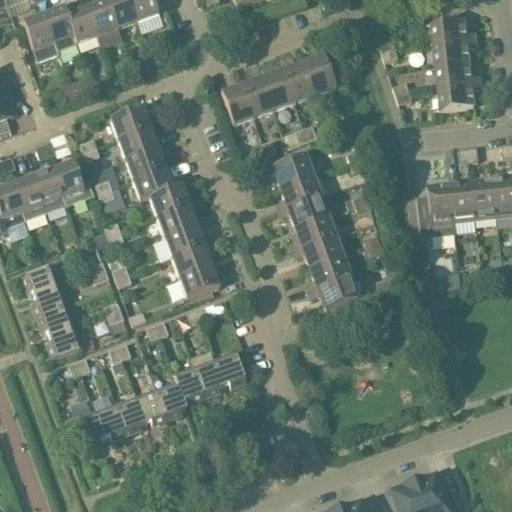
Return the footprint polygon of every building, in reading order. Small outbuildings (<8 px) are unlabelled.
[(26,0),(30,10),(38,7),(35,0),(26,0)] [(117,34),(138,26),(127,0),(120,0),(107,5),(117,34)] [(127,0),(138,26),(158,19),(151,0),(127,0)] [(208,10),(220,6),(217,0),(208,0),(205,1),(208,10)] [(232,0),(237,13),(273,0),(232,0)] [(117,34),(107,5),(86,12),(97,41),(101,53),(121,46),(117,34)] [(76,49),(97,41),(86,12),(67,20),(64,12),(63,13),(76,49)] [(56,56),(76,49),(63,13),(43,20),(56,56)] [(43,20),(22,28),(37,67),(57,60),(56,56),(43,20)] [(432,50),(475,46),(474,37),(465,39),(463,24),(430,27),(432,50)] [(378,50),(381,59),(395,54),(392,45),(378,50)] [(475,46),(432,50),(435,71),(468,68),(466,54),(475,53),(475,46)] [(395,54),(381,59),(384,67),(398,63),(395,54)] [(157,59),(152,61),(155,71),(165,67),(163,62),(157,59)] [(303,68),(314,101),(335,93),(323,61),(303,68)] [(314,101),(303,68),(282,76),(294,108),(314,101)] [(468,68),(435,71),(437,93),(479,88),(478,80),(469,81),(468,68)] [(294,108),(282,76),(262,83),(273,116),(294,108)] [(242,91),(254,123),(273,116),(262,83),(242,91)] [(63,90),(67,103),(77,99),(73,86),(63,90)] [(392,91),(395,100),(408,96),(406,87),(392,91)] [(479,88),(437,93),(440,115),(473,111),(471,97),(480,96),(479,88)] [(254,123),(242,91),(221,98),(233,131),(254,123)] [(408,96),(395,100),(398,109),(411,104),(408,96)] [(0,138),(10,135),(5,124),(13,121),(5,99),(0,100),(0,138)] [(117,145),(150,133),(143,112),(110,124),(117,145)] [(353,131),(350,123),(341,127),(344,135),(353,131)] [(294,137),(282,141),(287,154),(308,146),(303,133),(302,134),(300,128),(292,130),(294,137)] [(308,146),(317,143),(312,130),(303,133),(308,146)] [(353,131),(344,135),(346,140),(354,137),(353,131)] [(150,133),(117,145),(125,165),(158,153),(150,133)] [(80,149),(83,158),(96,153),(93,144),(80,149)] [(271,145),(262,148),(267,161),(276,158),(271,145)] [(43,150),(47,162),(56,158),(52,147),(43,150)] [(258,164),(267,161),(262,148),(254,151),(258,164)] [(510,163),(508,149),(500,150),(502,164),(510,163)] [(39,165),(47,162),(43,150),(35,153),(39,165)] [(466,153),(468,167),(478,166),(476,152),(466,153)] [(96,153),(83,158),(86,166),(99,161),(96,153)] [(158,153),(125,165),(132,186),(165,174),(158,153)] [(468,167),(466,153),(458,154),(460,168),(468,167)] [(346,159),(349,168),(361,164),(358,155),(346,159)] [(280,193),(312,182),(305,161),(264,176),(266,183),(275,180),(280,193)] [(3,165),(7,177),(15,173),(11,162),(3,165)] [(364,173),(361,164),(349,168),(352,177),(364,173)] [(93,201),(88,187),(81,190),(73,168),(52,175),(65,211),(93,201)] [(165,174),(132,186),(140,206),(149,203),(149,202),(172,193),(165,174)] [(45,219),(65,211),(52,175),(32,183),(45,219)] [(511,180),(491,182),(496,223),(511,221),(511,180)] [(276,210),(279,217),(319,202),(312,182),(280,193),(285,207),(276,210)] [(496,223),(491,182),(470,185),(474,226),(496,223)] [(25,226),(45,219),(32,183),(12,190),(25,226)] [(449,187),(453,228),(474,226),(470,185),(449,187)] [(95,190),(98,199),(111,194),(108,186),(95,190)] [(454,239),(453,228),(449,187),(427,190),(428,200),(416,202),(421,244),(430,243),(430,242),(454,239)] [(0,194),(0,237),(5,236),(4,234),(25,226),(12,190),(0,194)] [(182,190),(172,193),(149,202),(149,203),(156,222),(189,210),(182,190)] [(111,194),(98,199),(101,207),(114,203),(111,194)] [(351,203),(355,212),(368,207),(365,198),(351,203)] [(290,220),(295,234),(327,222),(319,202),(279,217),(281,223),(290,220)] [(358,220),(371,216),(368,207),(355,212),(358,220)] [(189,210),(156,222),(164,243),(197,231),(189,210)] [(291,250),(294,257),(334,242),(327,222),(295,234),(300,247),(291,250)] [(105,236),(107,241),(120,236),(116,228),(103,232),(105,236)] [(197,231),(164,243),(171,263),(204,251),(197,231)] [(107,241),(105,236),(95,240),(99,249),(108,245),(107,241)] [(107,241),(108,245),(110,249),(123,245),(120,236),(107,241)] [(367,254),(380,249),(376,240),(363,245),(367,254)] [(305,261),(310,274),(341,263),(334,242),(294,257),(296,264),(305,261)] [(370,262),(382,258),(383,257),(380,249),(367,254),(370,262)] [(204,251),(171,263),(179,284),(212,272),(204,251)] [(306,291),(309,298),(349,283),(341,263),(310,274),(315,288),(306,291)] [(92,280),(105,275),(102,267),(89,272),(92,280)] [(31,297),(33,302),(59,292),(51,271),(22,282),(28,298),(31,297)] [(112,275),(115,283),(128,279),(125,271),(112,275)] [(212,272),(179,284),(186,304),(219,292),(212,272)] [(105,275),(92,280),(95,289),(108,284),(105,275)] [(459,278),(460,288),(471,287),(471,277),(459,278)] [(115,283),(118,292),(131,288),(128,279),(115,283)] [(444,281),(434,284),(438,299),(448,295),(444,281)] [(378,296),(392,291),(388,282),(375,287),(378,296)] [(349,283),(309,298),(311,304),(320,301),(325,315),(356,303),(349,283)] [(368,299),(373,313),(397,304),(392,291),(378,296),(368,299)] [(66,312),(59,292),(33,302),(35,307),(31,308),(37,323),(66,312)] [(107,321),(119,316),(117,308),(104,313),(107,321)] [(74,333),(66,312),(37,323),(43,339),(46,337),(48,342),(74,333)] [(204,312),(196,315),(201,328),(209,325),(204,312)] [(201,328),(196,315),(187,318),(191,331),(192,331),(196,343),(203,341),(199,328),(201,328)] [(119,316),(107,321),(110,330),(123,326),(119,316)] [(145,326),(142,317),(129,322),(132,330),(145,326)] [(163,326),(154,330),(159,343),(168,339),(163,326)] [(151,346),(159,343),(154,330),(146,333),(151,346)] [(52,365),(82,354),(81,351),(74,333),(48,342),(50,347),(46,349),(52,365)] [(88,348),(81,351),(82,354),(83,357),(91,355),(88,348)] [(125,348),(117,352),(122,365),(130,361),(125,348)] [(122,365),(117,352),(108,355),(113,368),(111,369),(114,378),(124,374),(121,365),(122,365)] [(214,365),(224,391),(229,389),(230,392),(246,387),(235,358),(214,365)] [(85,363),(77,367),(81,380),(90,376),(85,363)] [(224,391),(214,365),(194,373),(205,402),(219,397),(218,393),(224,391)] [(77,367),(68,370),(72,383),(81,380),(77,367)] [(182,406),(184,405),(189,404),(190,407),(205,402),(194,373),(173,380),(175,388),(182,406)] [(186,413),(184,405),(182,406),(175,388),(156,395),(167,425),(182,419),(180,415),(186,413)] [(136,402),(145,428),(151,426),(152,430),(167,425),(156,395),(136,402)] [(108,400),(92,405),(96,416),(95,417),(104,443),(110,441),(111,445),(126,440),(115,410),(112,411),(108,400)] [(115,410),(126,440),(141,434),(139,430),(145,428),(136,402),(115,410)] [(88,404),(70,411),(75,424),(74,425),(85,455),(101,449),(99,445),(104,443),(95,417),(93,418),(88,404)] [(423,486),(412,490),(420,511),(458,511),(456,503),(444,507),(435,482),(423,487),(423,486)] [(420,511),(412,490),(401,494),(402,494),(390,499),(395,511),(420,511)]
